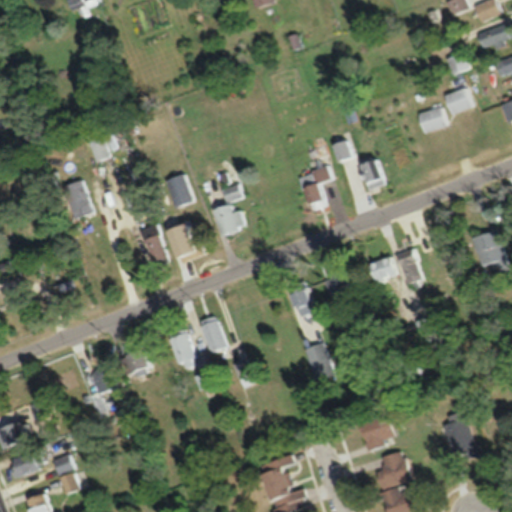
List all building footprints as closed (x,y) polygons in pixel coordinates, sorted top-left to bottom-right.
[(69,0),(75,9),(80,7),(83,11),(102,0),(69,0)] [(485,21),(508,11),(503,0),(489,0),(478,5),(485,21)] [(511,42),(511,22),(484,30),(489,49),(511,42)] [(475,68),(469,51),(451,57),(457,74),(475,68)] [(456,113),(480,106),(474,87),(450,94),(456,113)] [(421,113),(426,133),(453,125),(447,105),(421,113)] [(92,134),(102,162),(117,157),(107,129),(92,134)] [(336,146),(342,162),(358,156),(351,140),(336,146)] [(371,189),(391,184),(384,154),(364,158),(371,189)] [(320,183),(316,171),(300,177),(311,207),(332,200),(325,181),(320,183)] [(78,220),(99,213),(88,179),(67,186),(78,220)] [(140,200),(144,212),(159,206),(154,194),(140,200)] [(147,227),(160,264),(176,258),(163,222),(147,227)] [(188,253),(206,244),(196,222),(177,230),(188,253)] [(476,237),(489,283),(511,276),(511,260),(503,229),(476,237)] [(400,253),(411,285),(429,279),(418,247),(400,253)] [(342,294),(364,287),(356,263),(334,270),(342,294)] [(323,311),(319,286),(297,290),(302,314),(323,311)] [(348,320),(355,318),(352,301),(345,302),(348,320)] [(217,353),(236,347),(225,314),(206,321),(217,353)] [(420,321),(426,339),(443,333),(437,315),(420,321)] [(205,362),(192,328),(174,335),(188,369),(205,362)] [(308,349),(320,382),(340,375),(328,341),(308,349)] [(162,370),(152,345),(126,356),(137,380),(162,370)] [(261,382),(252,358),(239,364),(247,387),(261,382)] [(101,393),(122,387),(115,362),(94,369),(101,393)] [(198,378),(206,392),(227,380),(218,366),(198,378)] [(39,417),(52,412),(47,397),(33,402),(39,417)] [(449,415),(461,457),(483,451),(471,409),(449,415)] [(400,435),(394,412),(365,419),(373,450),(391,445),(389,437),(400,435)] [(1,430),(10,449),(37,437),(28,418),(1,430)] [(419,477),(409,449),(380,459),(390,488),(419,477)] [(15,458),(20,477),(50,469),(45,450),(15,458)] [(86,488),(73,453),(58,458),(71,494),(86,488)] [(268,471),(280,511),(304,511),(303,508),(312,506),(307,489),(298,491),(291,464),(268,471)] [(421,511),(428,509),(420,486),(406,492),(403,486),(387,492),(394,511),(421,511)] [(62,511),(55,492),(33,499),(37,511),(62,511)]
